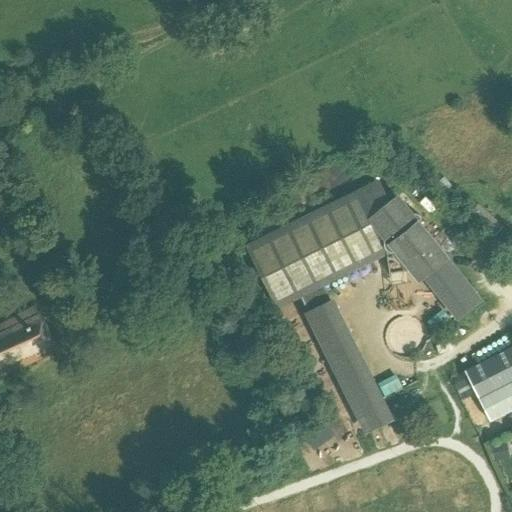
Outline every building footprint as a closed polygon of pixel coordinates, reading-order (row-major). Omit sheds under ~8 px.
[(379,178),(245,244),(277,309),(301,297),(307,310),(330,299),(323,286),(390,251),(391,252),(392,252),(393,252),(394,251),(418,282),(448,256),(420,220),(420,219),(420,218),(420,217),(420,216),(419,215),(419,214),(418,213),(417,213),(415,213),(414,213),(398,192),(388,201),(379,178)] [(448,256),(418,282),(453,327),(483,301),(448,256)] [(392,426),(330,299),(307,310),(366,438),(392,426)] [(407,307),(392,310),(398,335),(413,331),(407,307)] [(0,376),(54,353),(35,309),(0,324),(0,376)] [(492,421),(511,410),(511,345),(465,371),(492,421)] [(385,375),(396,390),(411,379),(400,364),(385,375)] [(503,444),(490,447),(493,461),(506,458),(503,444)]
